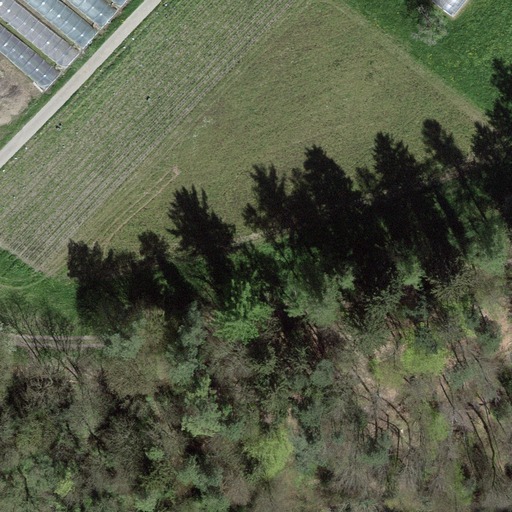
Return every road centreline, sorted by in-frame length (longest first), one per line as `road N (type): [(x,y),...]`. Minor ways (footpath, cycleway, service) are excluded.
road 1 (track): [(511,264),(253,318),(110,338),(0,336)]
road 2 (residential): [(153,0),(0,160)]
